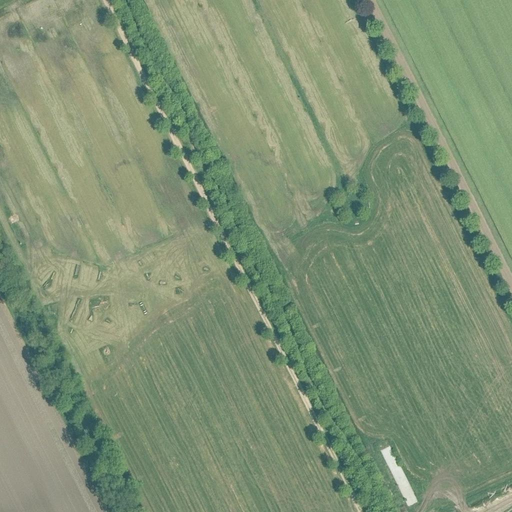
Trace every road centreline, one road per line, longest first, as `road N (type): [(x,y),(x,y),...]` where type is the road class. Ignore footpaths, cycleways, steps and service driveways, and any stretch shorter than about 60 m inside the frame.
road 1 (track): [(104,0),(360,511)]
road 2 (unclassified): [(511,286),(368,0)]
